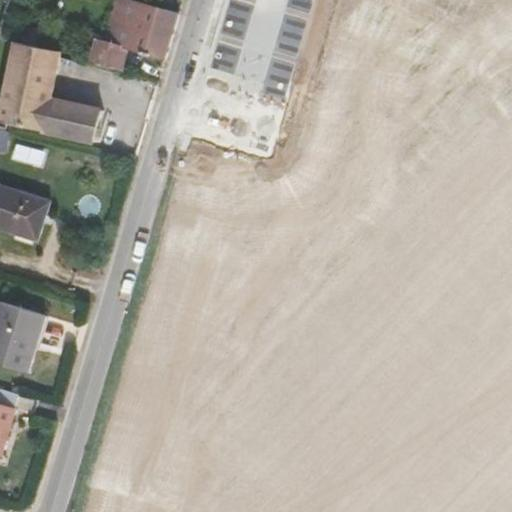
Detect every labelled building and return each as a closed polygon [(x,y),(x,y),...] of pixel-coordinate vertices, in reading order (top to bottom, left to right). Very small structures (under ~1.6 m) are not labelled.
[(102,39),(95,64),(93,72),(101,75),(116,80),(123,57),(172,68),(184,22),(124,8),(115,42),(102,39)] [(1,59),(0,60),(0,100),(14,104),(23,64),(1,59)] [(23,64),(14,104),(7,137),(104,155),(110,122),(58,112),(65,76),(66,74),(23,64)] [(65,73),(66,74),(65,76),(99,83),(101,75),(93,72),(95,64),(65,73)] [(64,220),(0,197),(0,241),(50,259),(64,220)] [(44,362),(53,332),(12,320),(0,361),(0,378),(41,391),(49,364),(44,362)] [(58,334),(53,332),(44,362),(49,364),(58,334)] [(31,409),(0,400),(0,470),(13,474),(31,409)]
